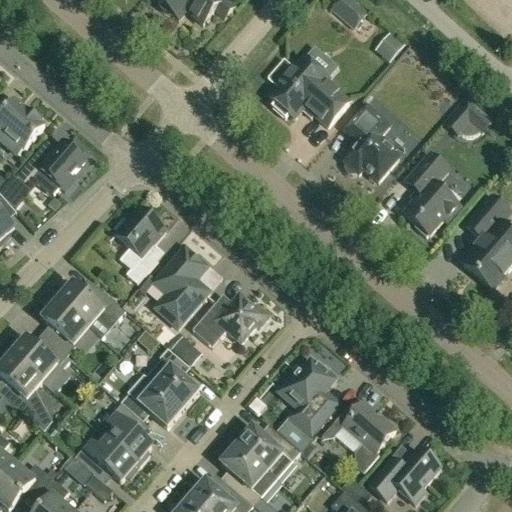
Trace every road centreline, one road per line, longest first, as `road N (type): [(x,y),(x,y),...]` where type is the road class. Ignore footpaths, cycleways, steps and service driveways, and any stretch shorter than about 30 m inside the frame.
road 1 (residential): [(511,389),(185,111)]
road 2 (residential): [(141,511),(310,314)]
road 3 (residential): [(489,466),(310,314)]
road 4 (residential): [(310,314),(135,163)]
road 5 (residential): [(0,305),(135,163)]
road 6 (residential): [(135,163),(0,45)]
road 7 (residential): [(185,111),(56,0)]
road 8 (residential): [(185,111),(281,0)]
road 9 (residential): [(511,86),(413,0)]
